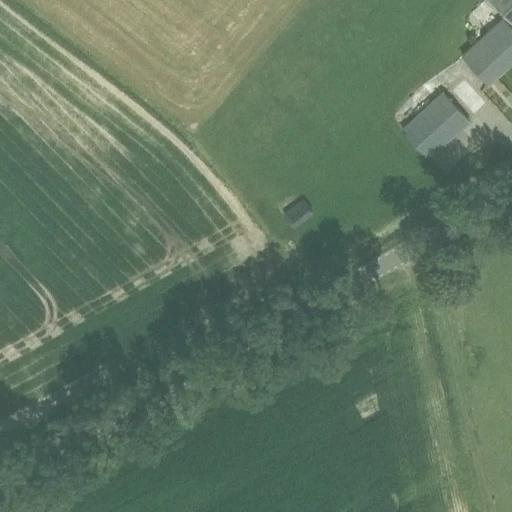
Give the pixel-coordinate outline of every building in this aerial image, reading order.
[(511,0),(486,0),(511,24),(511,23),(511,0)] [(511,111),(511,29),(502,19),(462,57),(477,74),(488,86),(511,111)] [(460,90),(481,116),(493,107),(473,81),(460,90)] [(443,93),(401,130),(429,159),(470,121),(443,93)] [(292,229),(313,216),(303,198),(283,211),(292,229)]
